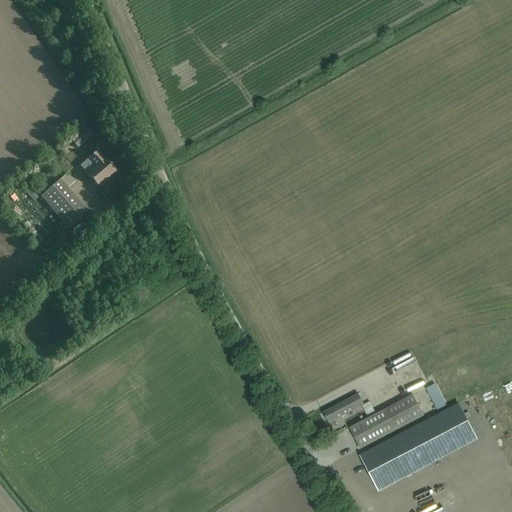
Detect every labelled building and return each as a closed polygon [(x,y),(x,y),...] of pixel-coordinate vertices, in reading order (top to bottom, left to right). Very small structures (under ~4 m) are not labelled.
[(78,145),(70,148),(72,154),(80,151),(78,145)] [(105,159),(98,151),(80,166),(99,187),(117,171),(105,158),(105,159)] [(60,180),(41,197),(69,229),(88,212),(60,180)] [(430,387),(426,389),(437,410),(441,408),(430,387)] [(444,387),(434,392),(445,414),(456,408),(444,387)] [(359,394),(323,413),(328,424),(364,405),(359,394)] [(424,415),(423,412),(413,395),(349,429),(360,449),(397,430),(410,423),(424,415)] [(462,416),(455,419),(461,433),(468,430),(462,416)] [(398,432),(358,454),(376,489),(430,461),(410,423),(397,430),(398,432)] [(440,440),(443,455),(455,452),(452,438),(440,440)]
